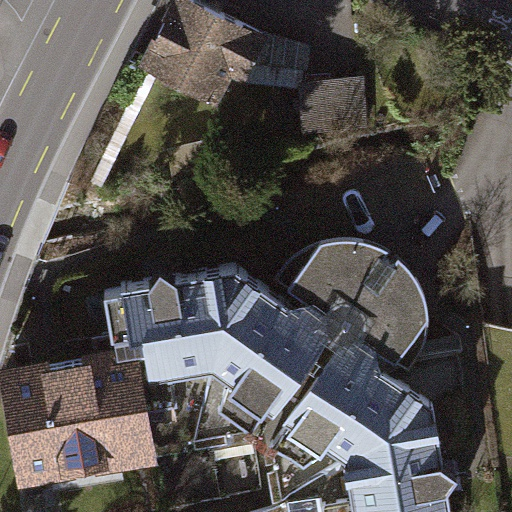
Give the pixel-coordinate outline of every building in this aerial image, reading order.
[(262,32),(195,0),(178,0),(149,62),(209,91),(223,62),(243,71),(262,32)] [(255,67),(300,82),(313,43),(267,29),(255,67)] [(307,73),(307,129),(369,129),(369,74),(307,73)] [(342,455),(354,511),(466,511),(446,419),(419,377),(399,360),(437,317),(423,271),(404,251),(369,234),(329,232),(294,285),(264,265),(219,261),(129,277),(105,290),(121,338),(125,356),(145,352),(149,375),(218,364),(342,455)] [(121,338),(0,362),(23,480),(164,453),(149,375),(145,352),(125,356),(121,338)]
